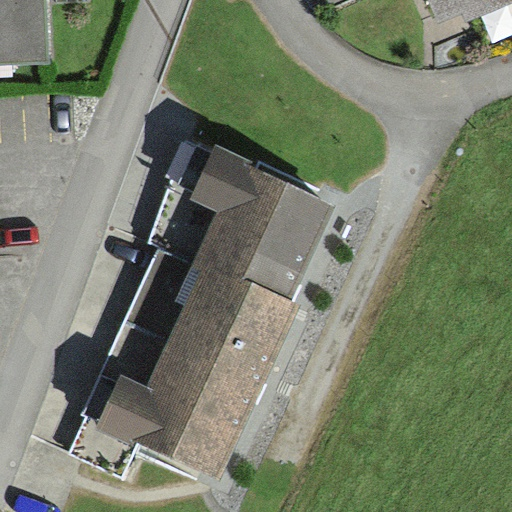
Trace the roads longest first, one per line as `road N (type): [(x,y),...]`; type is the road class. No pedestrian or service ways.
road 1 (residential): [(162,0),(0,446)]
road 2 (residential): [(273,0),(352,82),(435,94),(511,73)]
